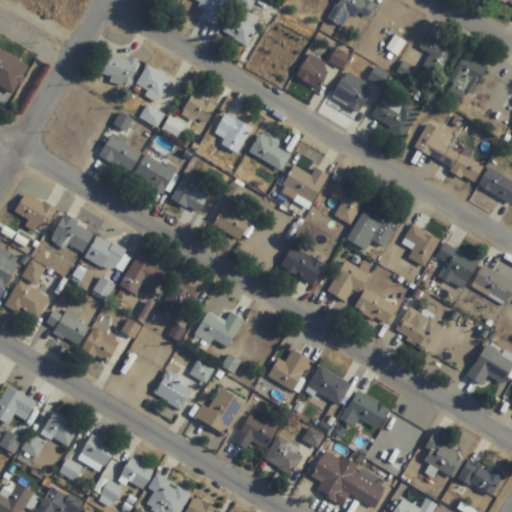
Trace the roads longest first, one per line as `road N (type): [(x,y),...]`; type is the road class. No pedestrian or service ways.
road 1 (residential): [(511,438),(27,158)]
road 2 (residential): [(511,249),(114,12)]
road 3 (residential): [(273,511),(0,349)]
road 4 (residential): [(27,158),(121,0)]
